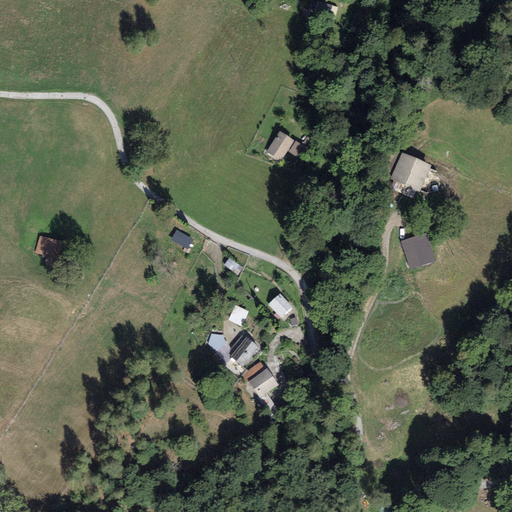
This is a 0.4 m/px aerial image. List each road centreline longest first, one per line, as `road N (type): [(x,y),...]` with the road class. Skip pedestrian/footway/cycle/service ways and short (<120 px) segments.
road 1 (unclassified): [(359,511),(352,393),(317,356),(308,303),(289,269),(215,238),(143,188),(110,116),(94,100),(0,94)]
road 2 (unclassified): [(511,478),(440,478),(418,488),(402,511)]
